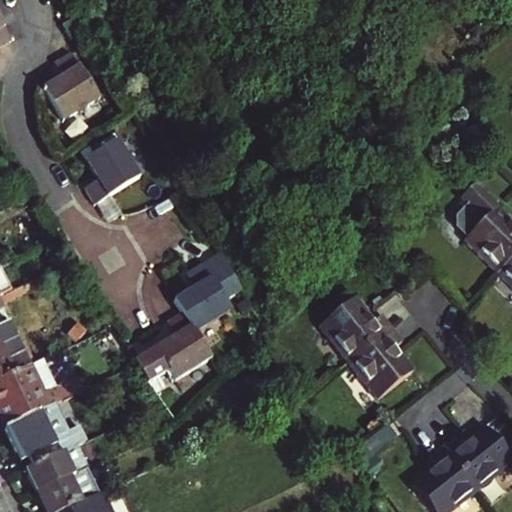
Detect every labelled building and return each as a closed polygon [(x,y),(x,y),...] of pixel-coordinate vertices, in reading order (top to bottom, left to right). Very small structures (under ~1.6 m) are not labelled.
[(79,33),(71,20),(62,26),(70,38),(79,33)] [(0,51),(13,44),(0,21),(0,51)] [(63,82),(45,93),(65,126),(101,104),(72,59),(56,69),(63,82)] [(78,187),(82,194),(90,203),(132,178),(110,141),(78,160),(90,181),(78,187)] [(473,183),(484,194),(487,192),(476,181),(473,183)] [(462,242),(496,274),(511,257),(511,226),(494,208),(496,206),(484,194),(473,183),(446,213),(447,220),(466,238),(462,242)] [(65,253),(57,242),(50,245),(57,258),(65,253)] [(216,251),(184,271),(191,283),(171,295),(183,314),(191,328),(226,307),(226,305),(221,299),(219,299),(239,287),(216,251)] [(511,257),(496,274),(511,289),(511,257)] [(375,322),(356,299),(320,327),(349,364),(392,330),(382,317),(375,322)] [(137,368),(144,379),(166,366),(174,380),(210,358),(191,328),(183,314),(167,323),(175,336),(133,362),(137,368)] [(395,349),(402,343),(392,330),(349,364),(378,400),(413,372),(395,349)] [(0,381),(24,370),(31,367),(24,352),(8,359),(0,342),(0,381)] [(24,370),(0,381),(0,418),(5,429),(50,408),(63,402),(55,387),(43,392),(31,367),(24,370)] [(30,457),(65,440),(50,408),(5,429),(17,454),(26,450),(30,457)] [(477,494),(511,467),(511,464),(486,431),(463,448),(457,440),(444,450),(477,494)] [(81,474),(90,470),(79,447),(26,472),(37,495),(70,479),(81,474)] [(430,461),(435,468),(412,486),(431,511),(453,511),(477,494),(444,450),(430,461)] [(81,474),(70,479),(37,495),(45,511),(65,511),(82,504),(86,502),(93,499),(81,474)] [(65,511),(90,511),(86,502),(82,504),(65,511)]
